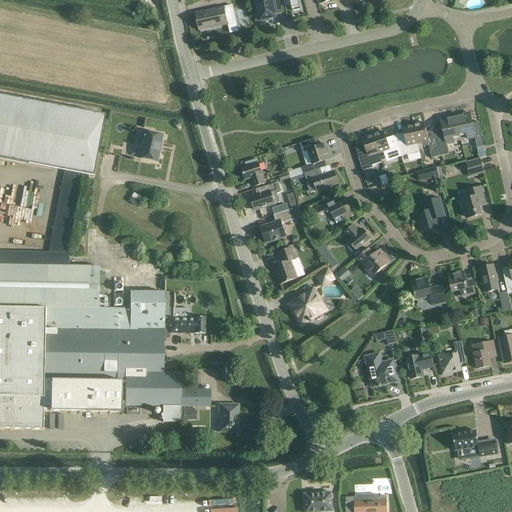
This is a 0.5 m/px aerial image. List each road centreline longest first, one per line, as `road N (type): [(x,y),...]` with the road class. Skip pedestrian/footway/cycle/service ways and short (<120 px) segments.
road 1 (tertiary): [(323,454),(270,337),(189,77)]
road 2 (residential): [(476,91),(358,122),(345,144),(364,198),(412,252),(440,258),(484,246),(508,221)]
road 3 (unclassified): [(249,475),(0,470)]
road 4 (unclassified): [(383,427),(438,400),(511,385)]
road 5 (residential): [(189,77),(320,47)]
